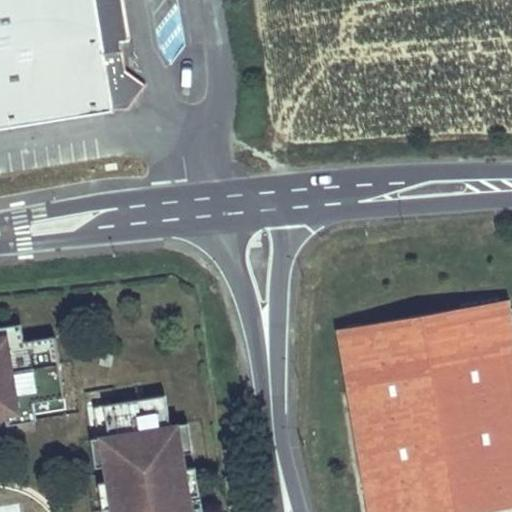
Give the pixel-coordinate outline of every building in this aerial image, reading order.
[(0,0),(0,124),(131,102),(147,78),(127,65),(115,0),(0,0)] [(511,326),(507,301),(336,328),(371,511),(479,511),(511,506),(511,326)] [(11,328),(13,337),(28,335),(26,325),(11,328)] [(0,418),(10,417),(12,427),(26,425),(25,415),(40,412),(39,404),(70,399),(60,338),(29,343),(28,335),(13,337),(11,328),(0,329),(0,418)] [(107,355),(104,366),(115,369),(118,357),(107,355)] [(170,396),(109,406),(114,437),(106,438),(108,453),(98,455),(101,468),(110,467),(113,482),(103,484),(105,497),(115,496),(117,511),(196,511),(192,484),(202,482),(200,469),(190,470),(188,455),(197,453),(195,440),(186,441),(183,426),(175,427),(170,396)] [(25,415),(26,425),(42,422),(40,412),(25,415)] [(193,424),(183,426),(186,441),(195,440),(193,424)] [(106,438),(96,440),(98,455),(108,453),(106,438)]
